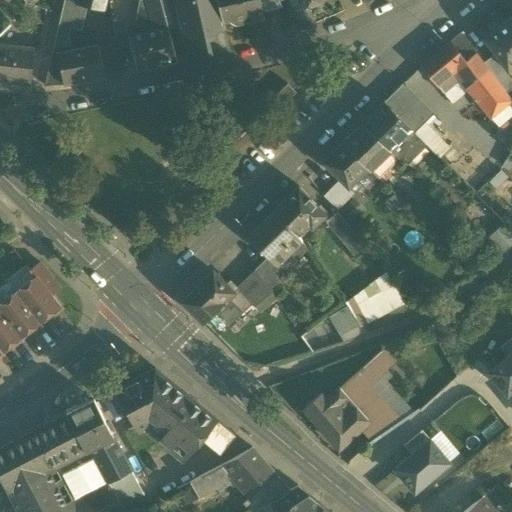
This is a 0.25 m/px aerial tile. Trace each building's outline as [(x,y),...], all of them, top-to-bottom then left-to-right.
[(70,28),(82,30),(87,6),(75,4),(76,0),(64,0),(59,24),(59,25),(70,28)] [(96,0),(96,1),(94,8),(105,11),(107,0),(96,0)] [(146,5),(144,0),(138,1),(135,23),(126,25),(129,36),(153,31),(146,5)] [(168,28),(160,0),(154,0),(146,5),(153,31),(168,28)] [(183,27),(177,1),(176,0),(160,0),(168,28),(169,30),(182,27),(183,27)] [(218,0),(180,0),(177,1),(183,27),(182,27),(189,58),(210,53),(207,38),(213,37),(212,31),(224,28),(223,23),(218,0)] [(218,0),(223,23),(241,19),(247,22),(263,19),(260,6),(258,0),(218,0)] [(288,0),(302,29),(314,24),(307,9),(309,8),(308,6),(326,0),(288,0)] [(508,71),(510,70),(511,68),(511,16),(483,38),(495,54),(508,71)] [(59,25),(52,54),(58,53),(57,53),(73,50),(68,36),(70,28),(59,25)] [(129,36),(138,70),(177,61),(169,30),(168,28),(153,31),(129,36)] [(461,33),(450,42),(466,61),(476,53),(461,33)] [(483,63),(476,53),(466,61),(450,42),(421,66),(443,93),(460,80),(467,89),(477,101),(498,83),(483,62),(483,63)] [(0,83),(30,87),(34,48),(0,44),(0,83)] [(64,85),(104,77),(97,45),(73,50),(57,53),(58,53),(64,85)] [(52,54),(45,86),(64,85),(58,53),(52,54)] [(498,83),(506,94),(511,89),(511,73),(510,70),(508,71),(495,54),(483,62),(498,83)] [(451,102),(467,89),(460,80),(443,93),(451,102)] [(506,94),(498,83),(477,101),(491,118),(511,101),(506,94)] [(271,100),(279,109),(297,93),(289,84),(271,100)] [(403,84),(384,103),(405,124),(410,129),(429,110),(403,84)] [(363,123),(390,150),(411,130),(410,129),(405,124),(384,103),(363,123)] [(425,122),(433,114),(429,110),(410,129),(411,130),(414,133),(425,122)] [(440,159),(450,148),(425,122),(414,133),(416,135),(422,141),(425,144),(440,159)] [(368,168),(370,170),(390,150),(363,123),(343,143),(368,168)] [(390,150),(396,156),(416,135),(414,133),(411,130),(390,150)] [(422,141),(416,135),(396,156),(398,158),(404,164),(425,144),(422,141)] [(348,187),(368,168),(343,143),(323,162),(340,179),(348,187)] [(396,156),(390,150),(370,170),(378,177),(398,158),(396,156)] [(511,167),(511,154),(510,154),(502,166),(509,171),(511,167)] [(509,178),(501,170),(488,182),(496,190),(509,178)] [(355,194),(348,187),(340,179),(323,196),(338,211),(355,194)] [(298,187),(273,212),(297,236),(308,225),(312,229),(326,215),(298,187)] [(337,213),(348,226),(366,212),(355,198),(337,213)] [(299,237),(297,236),(273,212),(247,237),(277,267),(293,250),(294,250),(290,246),(299,237)] [(326,222),(341,239),(351,230),(348,226),(337,213),(326,222)] [(511,236),(502,225),(489,236),(503,253),(511,245),(511,236)] [(341,239),(356,258),(367,248),(363,244),(351,230),(341,239)] [(294,250),(293,250),(297,254),(304,246),(299,237),(290,246),(294,250)] [(264,261),(255,270),(268,289),(269,289),(279,282),(264,261)] [(35,277),(50,297),(60,289),(40,262),(30,271),(35,277)] [(35,277),(30,271),(25,264),(6,279),(8,281),(16,292),(35,277)] [(271,293),(269,289),(268,289),(255,270),(236,288),(237,289),(252,305),(254,307),(271,293)] [(184,302),(184,304),(203,323),(215,311),(228,298),(234,292),(215,273),(213,272),(211,273),(184,299),(184,302)] [(346,302),(348,305),(359,325),(360,327),(404,303),(385,273),(346,302)] [(35,277),(16,292),(41,323),(60,309),(50,297),(35,277)] [(0,304),(16,292),(8,281),(0,287),(0,304)] [(237,289),(234,292),(228,298),(243,314),(252,305),(237,289)] [(16,292),(0,304),(0,309),(22,338),(41,323),(16,292)] [(276,300),(271,293),(254,307),(260,314),(276,300)] [(230,326),(243,314),(228,298),(215,311),(230,326)] [(340,336),(359,325),(348,305),(328,317),(340,336)] [(0,309),(0,349),(3,353),(22,338),(0,309)] [(511,338),(500,348),(508,358),(511,354),(511,338)] [(366,364),(378,376),(386,369),(399,357),(391,343),(381,346),(383,349),(366,364)] [(511,354),(508,358),(489,373),(507,394),(511,390),(511,354)] [(312,416),(338,448),(355,433),(356,434),(360,430),(370,441),(400,421),(398,418),(398,417),(390,407),(389,407),(386,403),(385,402),(377,392),(377,393),(369,384),(378,376),(366,364),(339,389),(339,388),(326,400),(320,394),(304,408),(311,417),(312,416)] [(400,421),(414,412),(387,381),(393,376),(386,369),(378,376),(369,384),(377,393),(377,392),(385,402),(386,403),(389,407),(390,407),(398,417),(398,418),(400,421)] [(175,443),(189,455),(202,439),(217,421),(218,420),(181,390),(160,373),(156,377),(149,371),(115,389),(137,430),(150,423),(163,433),(161,437),(161,440),(170,446),(172,446),(175,443)] [(90,447),(91,448),(113,436),(95,404),(93,400),(67,414),(85,450),(90,447)] [(67,414),(53,421),(11,443),(30,480),(49,470),(57,466),(72,458),(91,448),(90,447),(85,450),(67,414)] [(202,439),(220,454),(235,435),(217,421),(202,439)] [(441,430),(429,440),(449,462),(460,453),(441,430)] [(404,446),(411,455),(429,440),(422,431),(404,446)] [(95,457),(108,482),(131,470),(113,436),(91,448),(95,457)] [(411,455),(395,469),(414,491),(449,462),(429,440),(411,455)] [(71,511),(58,487),(49,470),(30,480),(11,443),(0,448),(0,477),(18,511),(71,511)] [(252,448),(220,465),(236,484),(247,497),(249,499),(276,476),(277,476),(277,475),(252,448)] [(95,457),(62,474),(66,483),(75,499),(108,482),(95,457)] [(227,492),(236,484),(220,465),(190,481),(199,497),(216,488),(222,484),(227,492)] [(58,487),(66,483),(62,474),(57,466),(49,470),(58,487)] [(144,494),(131,470),(108,482),(122,506),(144,494)] [(290,491),(277,476),(276,476),(249,499),(248,500),(249,502),(246,505),(254,511),(267,504),(290,491)] [(176,489),(185,505),(199,497),(190,481),(176,489)] [(66,483),(58,487),(71,511),(124,511),(108,482),(75,499),(66,483)] [(222,484),(216,488),(222,496),(227,492),(222,484)] [(270,511),(288,511),(305,492),(298,487),(290,491),(267,504),(270,511)] [(312,511),(319,504),(305,492),(288,511),(312,511)] [(494,511),(482,497),(464,511),(494,511)]
